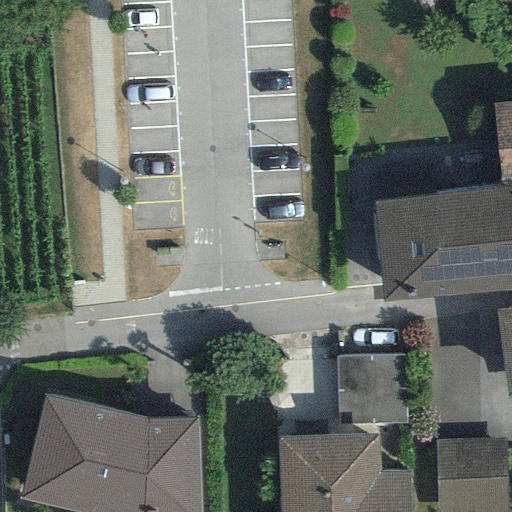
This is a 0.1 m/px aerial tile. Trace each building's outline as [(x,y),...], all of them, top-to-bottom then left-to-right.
[(511,104),(491,107),(498,182),(511,180),(511,104)] [(498,191),(488,192),(497,291),(511,290),(511,180),(498,182),(498,191)] [(381,302),(497,291),(488,192),(372,201),(381,302)] [(511,310),(493,311),(504,397),(511,396),(511,310)] [(405,355),(334,356),(336,425),(406,423),(405,355)] [(146,418),(43,395),(19,498),(77,511),(198,511),(196,419),(146,418)] [(376,434),(276,437),(278,511),(408,511),(407,470),(377,471),(376,434)] [(504,511),(503,439),(434,441),(436,511),(504,511)]
